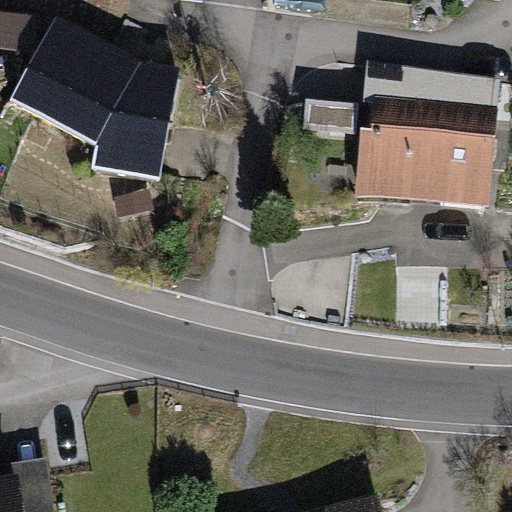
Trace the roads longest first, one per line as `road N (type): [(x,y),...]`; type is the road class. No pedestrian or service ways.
road 1 (tertiary): [(0,295),(273,372),(511,394)]
road 2 (track): [(94,326),(60,379),(0,391)]
